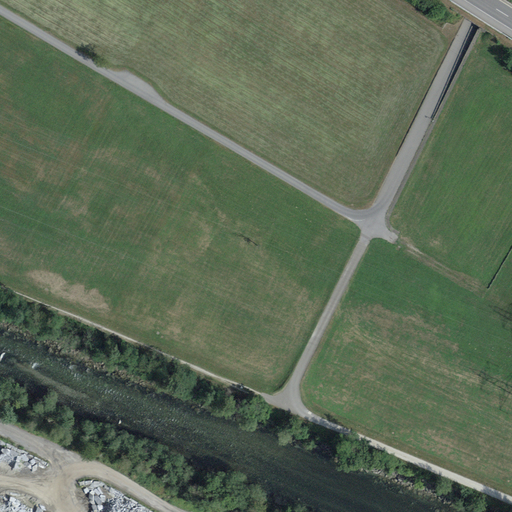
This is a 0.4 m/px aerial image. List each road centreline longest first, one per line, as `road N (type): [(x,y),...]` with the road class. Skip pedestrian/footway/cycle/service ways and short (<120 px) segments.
road 1 (unclassified): [(0,10),(371,225)]
road 2 (unclassified): [(371,225),(483,0)]
road 3 (unclassified): [(283,405),(371,225)]
road 4 (track): [(0,430),(183,511)]
